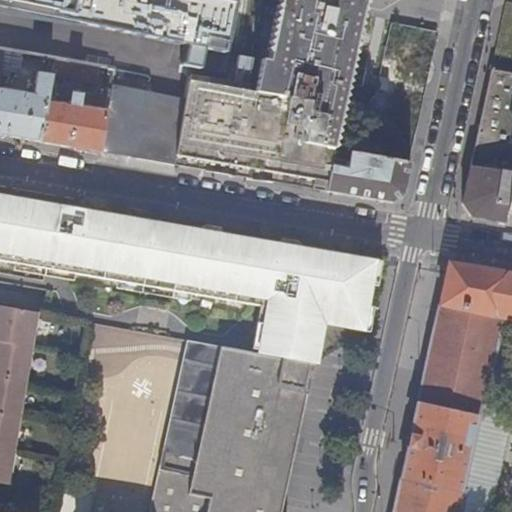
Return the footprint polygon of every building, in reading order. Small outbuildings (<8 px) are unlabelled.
[(0,0),(0,15),(116,35),(156,42),(184,46),(180,64),(203,69),(206,51),(230,55),(240,0),(0,0)] [(332,149),(362,0),(284,0),(271,61),(263,60),(256,93),(309,102),(302,144),(332,149)] [(22,53),(6,51),(0,80),(8,81),(8,77),(10,77),(11,72),(19,72),(22,53)] [(0,89),(0,134),(41,142),(48,102),(49,94),(52,76),(55,59),(41,57),(34,89),(35,95),(0,89)] [(98,83),(101,67),(55,59),(52,76),(98,83)] [(508,213),(511,213),(511,74),(494,71),(482,132),(474,166),(471,165),(463,204),(472,217),(506,223),(508,213)] [(332,149),(302,144),(309,102),(256,93),(190,82),(176,156),(295,177),(327,182),(326,191),(390,203),(404,194),(411,164),(332,149)] [(100,152),(109,98),(95,96),(93,109),(86,108),(87,103),(82,102),(83,95),(72,93),(70,105),(48,102),(41,142),(100,152)] [(7,196),(0,238),(0,260),(44,268),(55,205),(7,196)] [(55,205),(44,268),(46,268),(47,262),(75,267),(84,215),(61,211),(57,205),(55,205)] [(84,215),(75,267),(74,273),(104,278),(115,215),(90,211),(84,215)] [(126,217),(115,215),(104,278),(162,288),(172,231),(125,222),(126,217)] [(194,234),(172,231),(162,288),(269,308),(268,301),(289,304),(288,310),(280,309),(273,347),(318,356),(323,329),(319,323),(326,319),(360,324),(366,319),(374,271),(370,265),(307,254),(302,247),(199,230),(194,234)] [(457,511),(479,414),(500,320),(511,321),(511,274),(450,264),(420,402),(396,511),(457,511)] [(44,314),(0,305),(0,341),(38,348),(44,315),(44,314)] [(38,348),(0,341),(0,377),(32,383),(38,348)] [(224,347),(187,341),(164,449),(199,456),(224,347)] [(224,347),(199,456),(191,494),(214,498),(210,511),(284,511),(310,387),(282,381),(288,359),(272,356),(224,347)] [(273,347),(272,356),(288,359),(316,364),(318,356),(273,347)] [(316,364),(288,359),(282,381),(310,387),(316,364)] [(26,418),(32,383),(0,377),(0,419),(25,424),(26,418)] [(0,447),(20,451),(25,424),(0,419),(0,447)] [(0,482),(14,485),(20,451),(0,447),(0,482)] [(151,511),(210,511),(214,498),(191,494),(199,456),(164,449),(151,511)]
